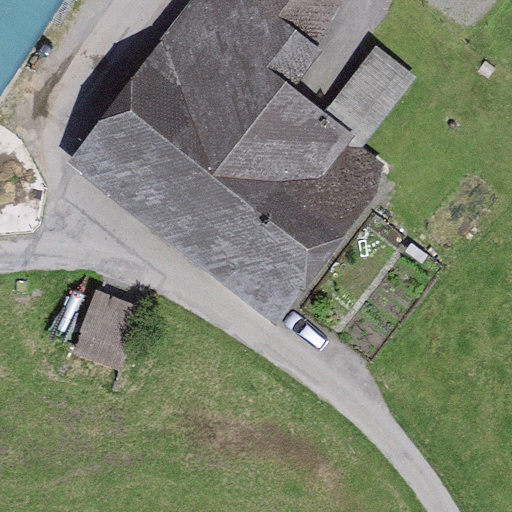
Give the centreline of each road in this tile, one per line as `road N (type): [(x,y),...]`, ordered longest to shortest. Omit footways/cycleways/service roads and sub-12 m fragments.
road 1 (unclassified): [(442,511),(381,425),(261,331),(194,292),(61,255)]
road 2 (unclassified): [(61,255),(63,164),(76,111),(136,0)]
